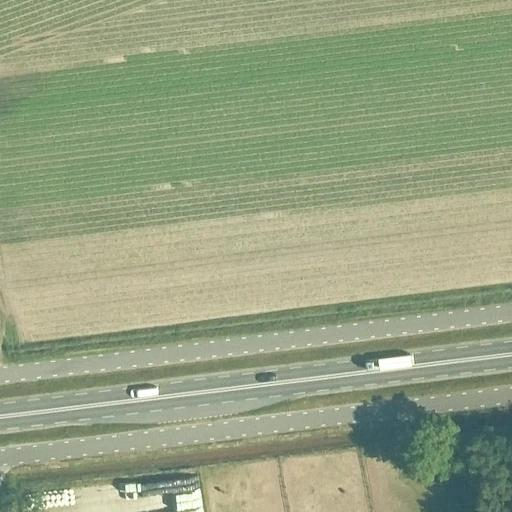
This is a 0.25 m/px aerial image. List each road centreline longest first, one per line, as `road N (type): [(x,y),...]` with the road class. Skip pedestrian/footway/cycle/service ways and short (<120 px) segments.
road 1 (unclassified): [(511,395),(0,458)]
road 2 (primary): [(511,355),(0,417)]
road 3 (unclassified): [(0,376),(511,314)]
road 4 (track): [(471,511),(460,480),(419,449),(408,408)]
